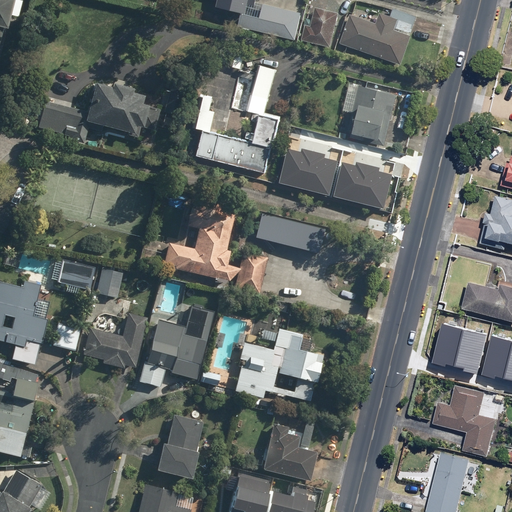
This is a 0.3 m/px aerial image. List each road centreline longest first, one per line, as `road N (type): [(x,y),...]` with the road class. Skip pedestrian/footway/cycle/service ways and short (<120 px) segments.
road 1 (secondary): [(479,0),(351,511)]
road 2 (unknown): [(456,94),(185,29),(144,31),(119,43),(116,62),(129,75)]
